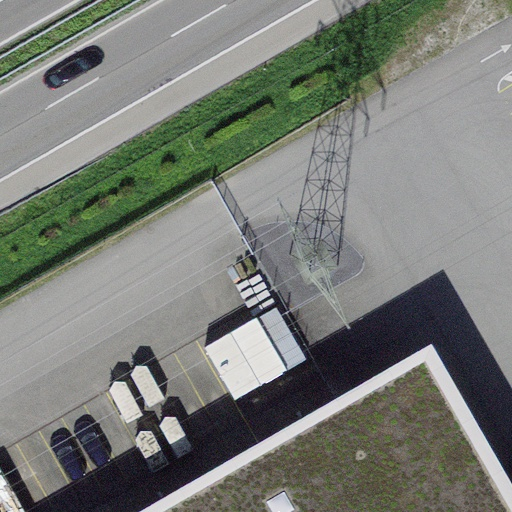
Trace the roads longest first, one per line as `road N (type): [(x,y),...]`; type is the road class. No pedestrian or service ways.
road 1 (motorway): [(0,134),(235,0)]
road 2 (track): [(421,134),(430,31),(480,0)]
